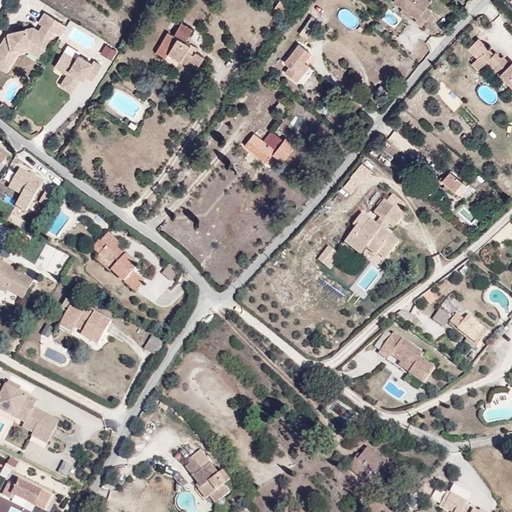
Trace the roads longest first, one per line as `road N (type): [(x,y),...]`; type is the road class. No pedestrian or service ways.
road 1 (unclassified): [(486,0),(289,230),(212,301)]
road 2 (unclassified): [(0,122),(182,258),(212,301)]
road 3 (unclassified): [(212,301),(168,358),(83,511)]
road 4 (unknown): [(396,420),(490,373),(511,349)]
road 5 (unknown): [(396,420),(456,445),(511,436)]
